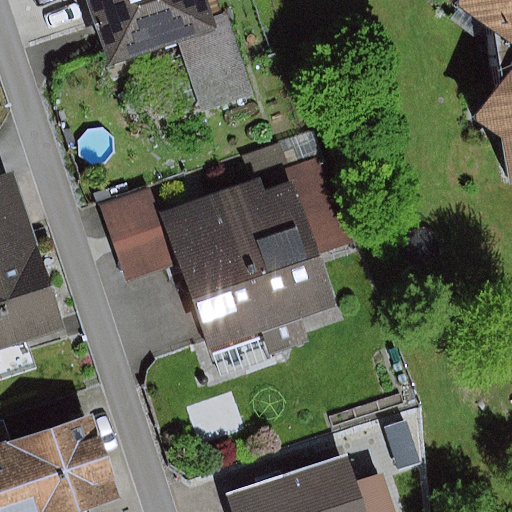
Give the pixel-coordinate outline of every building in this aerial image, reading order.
[(204,0),(71,0),(93,74),(173,50),(194,120),(252,103),(229,26),(213,31),(204,0)] [(511,0),(452,0),(450,3),(486,33),(493,84),(467,118),(492,137),(499,186),(511,184),(511,0)] [(1,160),(0,160),(0,348),(51,334),(1,160)] [(140,182),(103,195),(130,271),(167,258),(140,182)] [(291,183),(167,219),(208,357),(331,321),(291,183)] [(83,417),(0,443),(0,511),(69,511),(109,499),(83,417)] [(360,511),(345,461),(226,499),(229,511),(360,511)]
